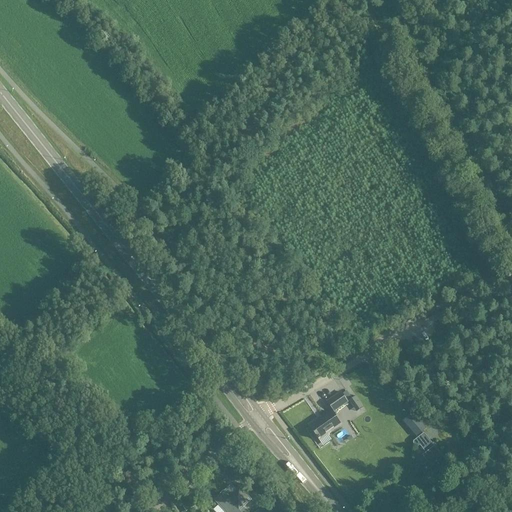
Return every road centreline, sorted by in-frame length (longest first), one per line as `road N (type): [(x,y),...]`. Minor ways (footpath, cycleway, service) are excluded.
road 1 (primary): [(256,417),(0,92)]
road 2 (track): [(364,0),(511,273)]
road 3 (track): [(511,276),(256,417)]
road 4 (unclassified): [(256,417),(147,511)]
road 5 (primary): [(335,511),(256,417)]
